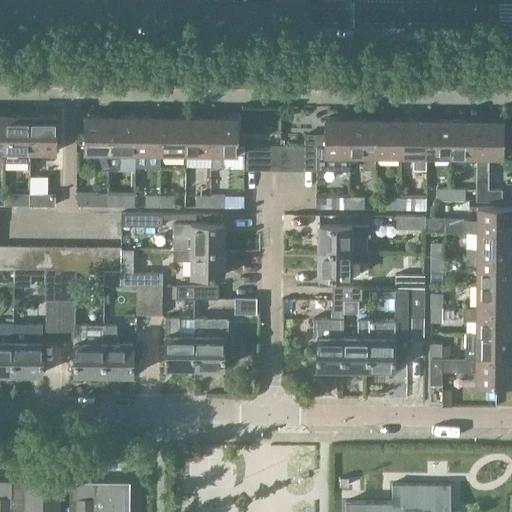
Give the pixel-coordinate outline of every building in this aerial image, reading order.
[(29,151),(29,115),(4,115),(4,151),(29,151)] [(29,151),(29,176),(63,170),(63,143),(55,143),(55,115),(29,115),(29,151)] [(110,116),(84,115),(83,152),(97,152),(98,154),(96,155),(100,167),(102,167),(102,169),(109,169),(110,116)] [(136,116),(110,116),(109,169),(109,168),(116,168),(121,152),(135,152),(136,116)] [(160,116),(136,116),(135,152),(160,153),(160,116)] [(185,153),(185,116),(160,116),(160,153),(185,153)] [(210,153),(211,117),(185,116),(185,153),(210,153)] [(236,117),(211,117),(210,153),(210,167),(221,167),(222,153),(236,153),(236,117)] [(350,155),(350,118),(324,118),(324,145),(316,145),(316,168),(350,168),(350,155)] [(375,118),(350,118),(350,155),(363,155),(363,168),(374,169),(375,155),(375,118)] [(400,155),(401,119),(375,118),(375,155),(400,155)] [(426,119),(401,119),(400,155),(412,155),(411,169),(425,169),(425,155),(426,119)] [(451,156),(451,119),(426,119),(425,155),(451,156)] [(475,156),(476,119),(451,119),(451,156),(475,156)] [(501,200),(501,189),(487,188),(488,156),(501,156),(501,120),(476,119),(475,156),(475,200),(501,200)] [(255,169),(256,144),(244,144),(243,169),(255,169)] [(268,169),(268,144),(256,144),(255,169),(268,169)] [(279,170),(280,144),(268,144),(268,169),(279,170)] [(292,170),(292,145),(280,144),(279,170),(292,170)] [(303,170),(304,145),(292,145),(292,170),(303,170)] [(316,168),(316,145),(304,145),(303,170),(316,170),(316,168)] [(450,200),(450,188),(435,188),(435,200),(450,200)] [(450,200),(464,200),(465,188),(450,188),(450,200)] [(109,194),(96,194),(96,190),(75,189),(75,199),(82,205),(109,206),(109,194)] [(29,204),(29,193),(14,193),(14,204),(29,204)] [(45,193),(29,193),(29,204),(44,205),(54,205),(55,193),(45,193)] [(109,206),(124,206),(124,194),(109,194),(109,206)] [(159,206),(159,194),(145,194),(145,206),(159,206)] [(174,206),(174,194),(159,194),(159,206),(174,206)] [(209,207),(209,195),(196,195),(195,207),(209,207)] [(209,207),(225,207),(225,195),(209,195),(209,207)] [(349,208),(350,196),(335,196),(334,208),(349,208)] [(349,208),(364,208),(364,197),(350,196),(349,208)] [(399,209),(400,197),(385,197),(385,208),(399,209)] [(425,197),(414,197),(400,197),(399,209),(424,209),(425,197)] [(511,232),(511,206),(477,206),(477,220),(462,220),(462,231),(477,232),(511,232)] [(161,224),(161,213),(161,212),(120,211),(120,224),(161,224)] [(425,216),(425,214),(395,214),(395,227),(425,227),(425,216)] [(425,227),(425,231),(430,231),(444,231),(444,216),(425,216),(425,227)] [(190,247),(223,248),(223,222),(172,221),(172,233),(190,233),(190,247)] [(366,235),(369,235),(369,224),(318,223),(318,249),(366,249),(366,235)] [(511,256),(511,232),(477,232),(476,249),(465,248),(465,256),(511,256)] [(430,256),(442,256),(442,241),(430,241),(430,256)] [(19,268),(19,244),(8,244),(8,268),(19,268)] [(30,268),(30,244),(19,244),(19,268),(30,268)] [(41,269),(42,245),(30,244),(30,268),(41,269)] [(52,269),(53,245),(42,245),(41,269),(46,269),(52,269)] [(64,269),(64,245),(53,245),(52,269),(58,269),(64,269)] [(75,269),(75,245),(64,245),(64,269),(71,269),(75,269)] [(86,269),(86,245),(75,245),(75,269),(86,269)] [(97,269),(97,245),(86,245),(86,269),(97,269)] [(108,269),(109,245),(97,245),(97,269),(108,269)] [(120,269),(120,245),(109,245),(108,269),(120,269)] [(223,248),(190,247),(172,247),(172,258),(190,259),(190,274),(223,274),(223,248)] [(368,249),(366,249),(318,249),(317,276),(350,276),(350,261),(368,261),(368,249)] [(442,272),(442,256),(430,256),(430,281),(443,281),(443,272),(442,272)] [(476,266),(476,282),(511,282),(511,256),(465,256),(465,266),(476,266)] [(58,269),(52,269),(46,269),(45,297),(58,298),(58,269)] [(71,269),(64,269),(58,269),(58,298),(70,298),(71,269)] [(120,271),(120,284),(136,284),(149,284),(162,284),(162,272),(120,271)] [(424,286),(424,274),(394,274),(394,286),(411,287),(424,286)] [(511,307),(511,282),(476,282),(476,307),(511,307)] [(136,313),(149,313),(149,284),(136,284),(136,313)] [(149,284),(149,313),(161,314),(162,284),(149,284)] [(175,298),(218,298),(218,285),(175,286),(175,298)] [(341,368),(342,335),(342,299),(360,299),(361,286),(331,286),(331,298),(330,298),(330,318),(312,318),(312,336),(315,336),(315,368),(341,368)] [(410,315),(424,316),(424,286),(411,287),(410,315)] [(367,368),(393,369),(393,339),(406,339),(407,290),(394,290),(393,318),(381,318),(381,320),(368,319),(367,368)] [(430,306),(441,306),(441,291),(430,291),(430,306)] [(279,344),(304,343),(302,301),(277,303),(279,344)] [(441,320),(441,306),(430,306),(430,320),(441,320)] [(511,319),(511,307),(476,307),(463,307),(462,320),(475,320),(475,332),(511,332),(511,319)] [(193,333),(177,333),(178,316),(164,315),(164,366),(193,366),(193,333)] [(227,319),(207,319),(207,316),(193,316),(193,333),(193,366),(222,367),(223,335),(227,335),(227,319)] [(368,319),(368,318),(356,318),(356,336),(342,335),(341,368),(367,368),(368,319)] [(12,340),(12,322),(0,322),(0,372),(11,373),(12,340)] [(12,340),(11,373),(40,373),(41,322),(28,322),(27,340),(12,340)] [(102,323),(87,323),(73,323),(73,373),(102,373),(102,335),(102,323)] [(102,335),(102,373),(131,374),(131,341),(115,341),(115,323),(102,323),(102,335)] [(511,332),(475,332),(465,332),(465,357),(511,357),(511,332)] [(420,342),(404,342),(402,402),(418,402),(420,342)] [(429,357),(441,357),(441,342),(429,342),(429,357)] [(465,357),(441,357),(429,357),(429,383),(441,383),(441,370),(475,370),(475,383),(511,384),(511,357),(465,357)] [(58,480),(58,478),(23,478),(23,479),(0,479),(0,511),(122,511),(123,481),(58,480)] [(344,500),(343,511),(447,511),(448,511),(450,511),(450,483),(391,483),(391,495),(398,495),(398,501),(344,500)]
